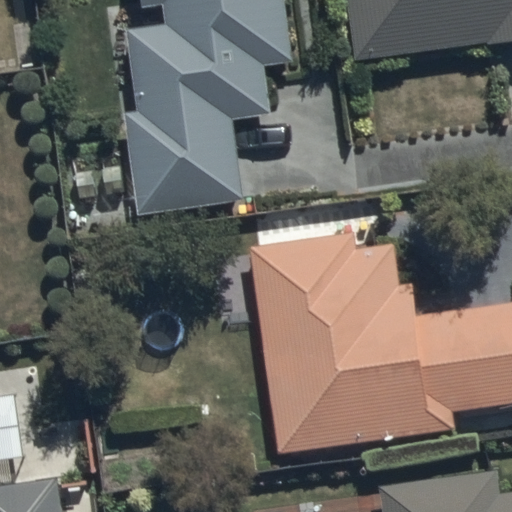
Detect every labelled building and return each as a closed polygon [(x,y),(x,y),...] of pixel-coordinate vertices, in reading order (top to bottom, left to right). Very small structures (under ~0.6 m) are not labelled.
[(167,0),(169,14),(131,19),(141,104),(129,106),(141,205),(250,192),(240,108),(274,104),(268,54),(295,51),(289,0),(167,0)] [(511,0),(352,0),(360,52),(510,30),(511,39),(511,38),(511,0)] [(357,221),(253,239),(281,444),(460,419),(457,403),(511,395),(511,291),(423,303),(418,270),(404,272),(399,234),(359,239),(357,221)] [(382,477),(386,511),(511,511),(511,482),(506,483),(503,462),(382,477)] [(0,511),(64,511),(59,467),(0,474),(0,511)] [(152,511),(199,511),(198,502),(152,511)]
